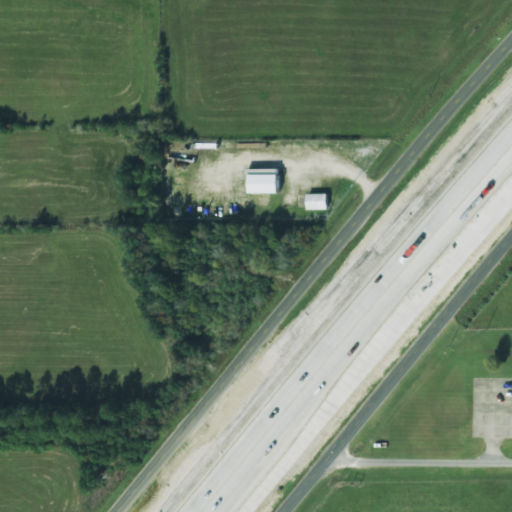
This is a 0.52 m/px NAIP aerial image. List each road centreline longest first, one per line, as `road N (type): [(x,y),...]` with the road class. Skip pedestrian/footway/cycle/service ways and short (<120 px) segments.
road 1 (tertiary): [(117,511),(511,39)]
road 2 (motorway): [(511,110),(176,511)]
road 3 (motorway): [(230,511),(511,171)]
road 4 (tertiary): [(282,511),(511,235)]
